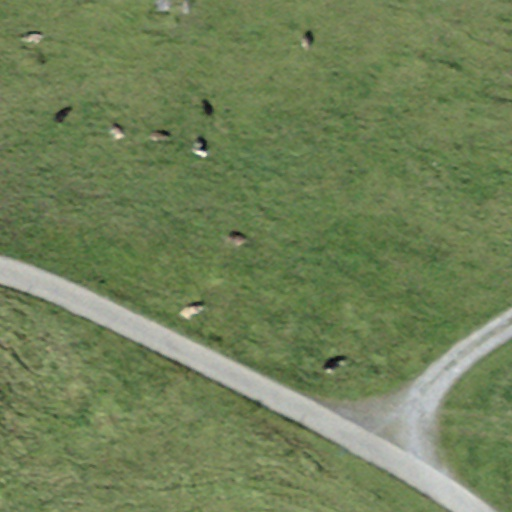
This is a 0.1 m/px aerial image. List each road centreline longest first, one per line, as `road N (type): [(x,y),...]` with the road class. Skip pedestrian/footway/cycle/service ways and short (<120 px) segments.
road 1 (track): [(473,511),(383,451),(127,322),(0,269)]
road 2 (track): [(383,451),(447,363),(511,323)]
